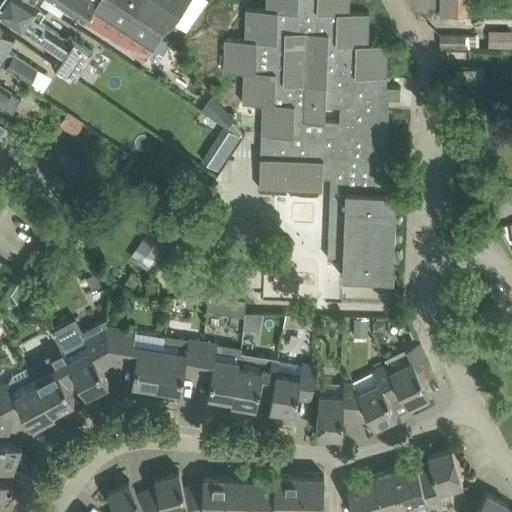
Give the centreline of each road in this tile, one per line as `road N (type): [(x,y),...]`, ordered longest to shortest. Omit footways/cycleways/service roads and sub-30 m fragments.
road 1 (residential): [(58,511),(89,465),(136,440),(334,454)]
road 2 (residential): [(439,256),(423,236),(428,65),(396,0)]
road 3 (residential): [(476,406),(422,300),(439,256)]
road 4 (residential): [(334,454),(373,453),(476,406)]
